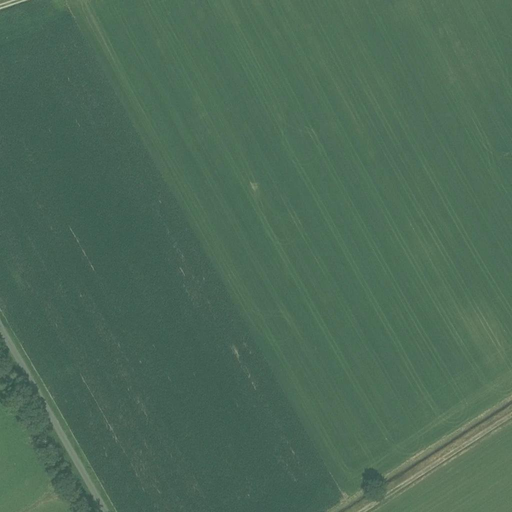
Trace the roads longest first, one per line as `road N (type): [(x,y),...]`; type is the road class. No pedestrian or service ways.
road 1 (residential): [(99,511),(0,332)]
road 2 (track): [(511,416),(357,511)]
